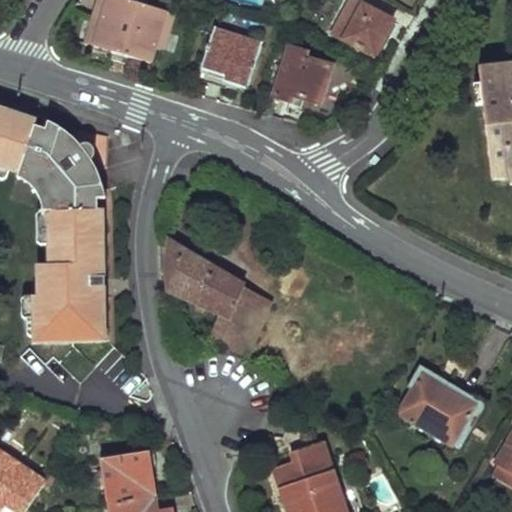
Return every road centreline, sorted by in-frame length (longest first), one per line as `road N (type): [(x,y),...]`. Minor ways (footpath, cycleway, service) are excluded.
road 1 (residential): [(178,121),(145,257),(157,350),(212,511)]
road 2 (residential): [(298,182),(402,257),(511,309)]
road 3 (residential): [(298,182),(374,130),(453,0)]
road 4 (residential): [(17,69),(178,121)]
road 5 (residential): [(178,121),(232,140),(298,182)]
